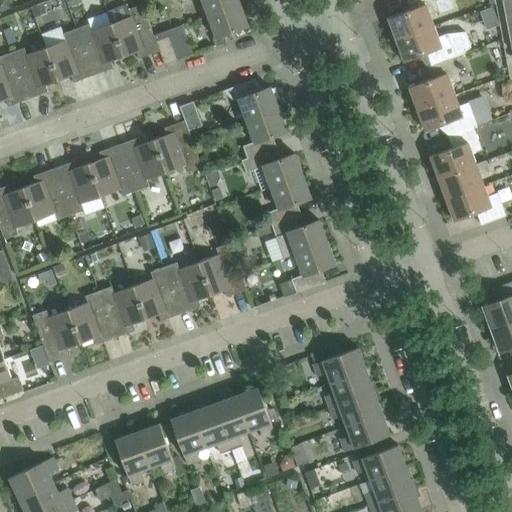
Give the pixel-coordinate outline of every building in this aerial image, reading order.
[(0,0),(0,12),(10,9),(6,0),(0,0)] [(183,0),(201,0),(208,16),(240,3),(238,0),(182,0),(183,0)] [(388,17),(396,39),(434,26),(429,15),(439,11),(435,0),(406,0),(410,9),(388,17)] [(511,23),(511,4),(511,0),(502,0),(506,22),(511,23)] [(248,25),(240,3),(208,16),(213,29),(215,37),(213,38),(216,46),(226,42),(223,34),(248,25)] [(43,4),(31,8),(35,19),(47,14),(43,4)] [(131,16),(112,23),(124,56),(136,51),(139,58),(159,51),(154,35),(142,4),(128,9),(131,16)] [(492,10),(478,15),(484,32),(499,27),(492,10)] [(19,17),(6,22),(10,33),(23,28),(19,17)] [(111,61),(124,56),(112,23),(92,30),(89,23),(76,28),(93,75),(113,68),(111,61)] [(182,25),(154,35),(159,51),(164,65),(178,60),(193,54),(182,25)] [(427,66),(456,56),(465,53),(464,52),(472,47),(467,32),(447,33),(438,37),(434,26),(396,39),(404,61),(427,53),(431,65),(427,66)] [(46,47),(58,80),(71,75),(73,82),(93,75),(76,28),(63,33),(65,40),(46,47)] [(45,85),(58,80),(46,47),(26,54),(24,47),(11,52),(28,99),(48,91),(45,85)] [(0,63),(0,101),(6,99),(8,106),(28,99),(11,52),(0,56),(0,63),(0,64),(0,63)] [(409,86),(417,108),(455,95),(450,84),(460,80),(452,58),(456,56),(427,66),(431,78),(409,86)] [(254,78),(223,90),(225,92),(227,95),(229,96),(232,98),(235,98),(238,99),(246,121),(278,109),(270,87),(266,88),(259,91),(254,78)] [(455,95),(417,108),(425,130),(448,122),(452,133),(452,134),(473,126),(473,127),(477,125),(469,102),(459,106),(455,95)] [(202,125),(193,101),(180,106),(185,120),(188,130),(202,125)] [(243,146),(247,158),(271,149),(267,138),(287,131),(278,109),(246,121),(254,142),(243,146)] [(167,134),(154,139),(167,172),(185,165),(188,172),(202,167),(188,130),(185,120),(164,128),(167,134)] [(430,155),(438,177),(476,164),(472,153),(481,149),(473,127),(473,126),(448,135),(453,147),(430,155)] [(139,137),(119,144),(136,191),(149,186),(146,179),(167,172),(154,139),(141,144),(139,137)] [(101,158),(89,163),(101,196),(120,189),(123,196),(136,191),(119,144),(99,152),(101,158)] [(263,166),(270,187),(303,175),(295,153),(275,160),(271,149),(247,158),(241,160),(246,172),(263,166)] [(438,177),(446,199),(484,185),(479,174),(489,170),(485,160),(476,164),(438,177)] [(73,161),(53,168),(70,215),(84,210),(81,203),(101,196),(89,163),(76,168),(73,161)] [(36,182),(23,187),(35,220),(55,213),(57,220),(70,215),(53,168),(33,176),(36,182)] [(218,169),(206,173),(210,186),(217,183),(221,175),(218,169)] [(267,212),(271,225),(295,216),(291,205),(311,197),(303,175),(270,187),(278,208),(267,212)] [(16,227),(35,220),(23,187),(10,192),(8,185),(0,187),(0,226),(4,239),(18,234),(16,227)] [(219,185),(211,188),(215,198),(222,195),(219,185)] [(477,212),(481,225),(506,215),(497,192),(488,196),(484,185),(446,199),(454,221),(477,212)] [(283,258),(295,254),(327,242),(319,220),(299,227),(295,216),(271,225),(283,258)] [(220,220),(205,225),(209,234),(223,229),(220,220)] [(150,232),(139,237),(143,246),(154,242),(150,232)] [(327,242),(295,254),(302,274),(278,283),(283,296),(320,283),(315,271),(335,264),(327,242)] [(226,297),(247,289),(230,243),(216,248),(218,254),(199,261),(211,294),(224,290),(226,297)] [(255,252),(247,255),(250,264),(258,261),(255,252)] [(198,299),(211,294),(199,261),(179,269),(177,262),(164,267),(181,313),(201,306),(198,299)] [(65,264),(54,268),(58,279),(69,275),(65,264)] [(181,313),(164,267),(150,272),(153,278),(133,286),(146,319),(158,314),(161,321),(181,313)] [(497,301),(483,306),(492,329),(511,321),(511,281),(500,286),(504,298),(497,301)] [(133,323),(146,319),(133,286),(114,293),(111,286),(98,291),(115,337),(135,330),(133,323)] [(115,337),(98,291),(85,296),(88,302),(68,310),(80,343),(93,338),(96,345),(115,337)] [(67,347),(80,343),(68,310),(49,317),(46,310),(32,315),(49,361),(70,354),(67,347)] [(26,313),(16,317),(19,325),(29,322),(28,317),(26,313)] [(511,321),(492,329),(500,351),(511,346),(511,321)] [(330,382),(366,369),(358,347),(313,364),(318,376),(327,373),(330,382)] [(4,359),(0,360),(0,398),(23,390),(18,376),(11,378),(4,359)] [(371,382),(366,369),(330,382),(334,392),(325,396),(329,407),(376,390),(373,382),(371,382)] [(39,375),(29,379),(32,387),(42,383),(39,375)] [(258,387),(236,395),(250,431),(259,427),(262,437),(275,432),(258,387)] [(379,398),(376,390),(329,407),(333,419),(343,415),(346,425),(382,412),(377,399),(379,398)] [(222,398),(214,401),(231,448),(243,444),(239,435),(250,431),(236,395),(223,400),(222,398)] [(206,406),(193,411),(206,447),(216,443),(219,452),(231,448),(214,401),(206,405),(206,406)] [(193,411),(171,419),(187,464),(200,460),(196,450),(206,447),(193,411)] [(390,434),(382,412),(346,425),(350,435),(341,439),(345,451),(390,434)] [(159,423),(137,431),(150,467),(160,463),(164,473),(176,468),(159,423)] [(140,471),(150,467),(137,431),(115,440),(131,485),(144,480),(140,471)] [(406,466),(398,444),(353,461),(357,473),(367,470),(370,479),(406,466)] [(287,455),(282,465),(284,471),(297,466),(293,453),(287,455)] [(9,477),(19,498),(54,482),(49,473),(58,469),(53,457),(9,477)] [(276,460),(265,464),(269,476),(280,472),(276,460)] [(411,480),(406,466),(370,479),(374,490),(365,493),(369,505),(415,488),(412,479),(411,480)] [(263,470),(246,476),(249,483),(266,477),(263,470)] [(242,473),(234,476),(238,487),(246,484),(242,473)] [(54,482),(19,498),(25,511),(24,511),(23,511),(44,511),(72,499),(67,488),(58,492),(54,482)] [(197,485),(191,488),(193,495),(199,493),(197,485)] [(121,490),(109,496),(112,503),(129,495),(125,488),(121,490)] [(418,496),(415,488),(369,505),(371,511),(416,511),(422,510),(417,496),(418,496)] [(247,489),(238,492),(242,505),(252,502),(247,489)] [(324,497),(315,500),(319,511),(328,508),(324,497)] [(73,511),(78,510),(72,499),(44,511),(73,511)] [(128,500),(122,504),(125,508),(131,504),(128,500)]
